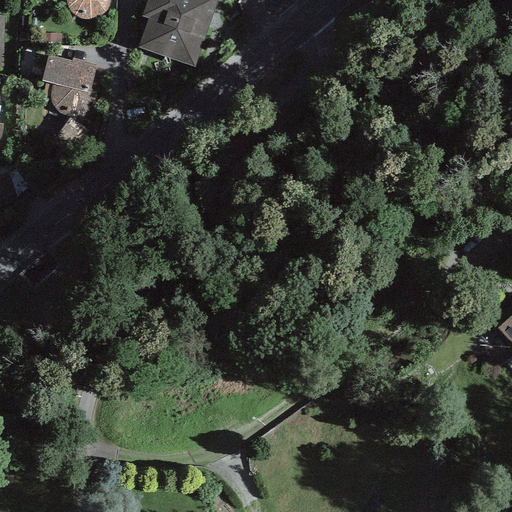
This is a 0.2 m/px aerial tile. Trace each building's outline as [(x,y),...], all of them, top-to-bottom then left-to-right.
[(65,0),(65,4),(72,13),(81,18),(94,20),(105,12),(111,2),(110,0),(65,0)] [(204,0),(137,0),(134,12),(143,15),(133,45),(185,61),(204,0)] [(98,69),(49,55),(41,83),(52,86),(49,98),(57,113),(75,119),(92,115),(98,103),(96,92),(92,91),(98,69)] [(88,134),(69,120),(52,144),(72,158),(88,134)] [(8,173),(0,175),(0,227),(3,227),(0,215),(0,207),(17,201),(8,173)] [(511,317),(497,331),(511,346),(511,317)]
